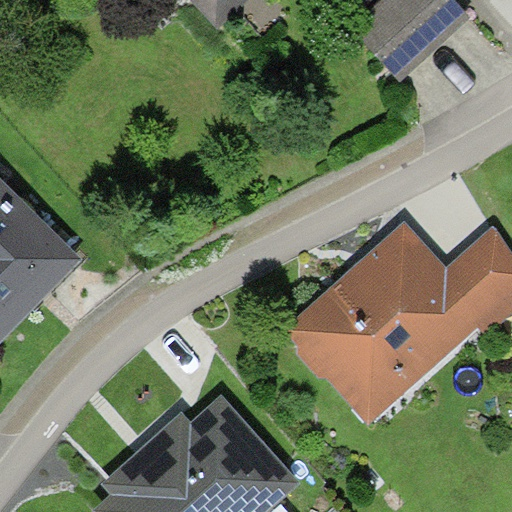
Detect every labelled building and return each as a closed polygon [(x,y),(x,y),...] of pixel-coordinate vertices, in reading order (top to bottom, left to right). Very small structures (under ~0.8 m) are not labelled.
[(207,0),(217,9),(226,0),(207,0)] [(458,0),(374,0),(354,20),(395,62),(459,0),(458,0)] [(0,313),(66,241),(0,182),(0,313)] [(475,301),(442,264),(403,219),(290,316),(348,384),(384,353),(397,368),(475,301)] [(442,264),(475,301),(486,314),(511,292),(511,249),(489,223),(442,264)] [(265,511),(292,489),(224,411),(112,508),(115,511),(265,511)]
